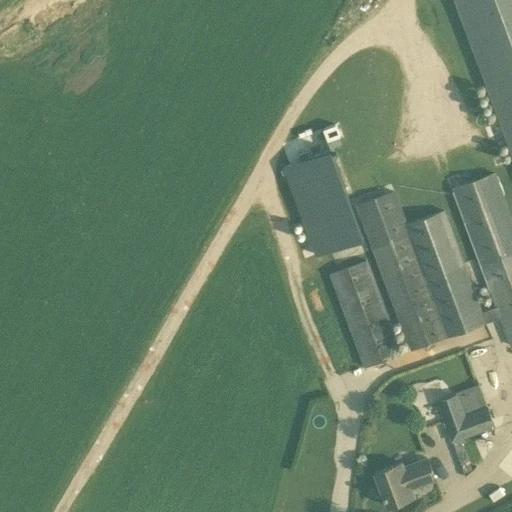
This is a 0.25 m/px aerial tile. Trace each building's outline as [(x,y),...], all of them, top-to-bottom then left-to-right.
[(511,0),(458,0),(511,148),(511,218),(495,172),(459,185),(464,202),(460,203),(497,306),(481,312),(444,209),(406,222),(369,236),(410,348),(500,315),(511,344),(511,343),(511,0)] [(325,134),(331,149),(308,157),(300,160),(282,166),(316,256),(364,238),(369,236),(357,203),(394,189),(406,222),(444,209),(460,203),(454,187),(459,185),(431,111),(383,129),(378,114),(325,134)] [(401,352),(367,259),(329,273),(363,367),(401,352)] [(451,442),(495,426),(480,385),(436,402),(451,442)] [(412,488),(435,478),(426,456),(404,465),(402,461),(374,472),(387,505),(414,494),(412,488)]
